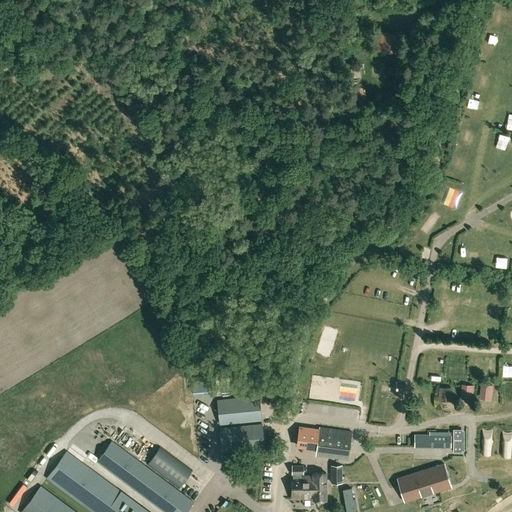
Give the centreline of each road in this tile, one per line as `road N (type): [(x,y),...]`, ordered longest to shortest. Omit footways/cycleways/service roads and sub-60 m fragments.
road 1 (track): [(477,0),(438,157),(413,198),(347,264),(310,331),(294,387)]
road 2 (unclassified): [(277,511),(294,387)]
